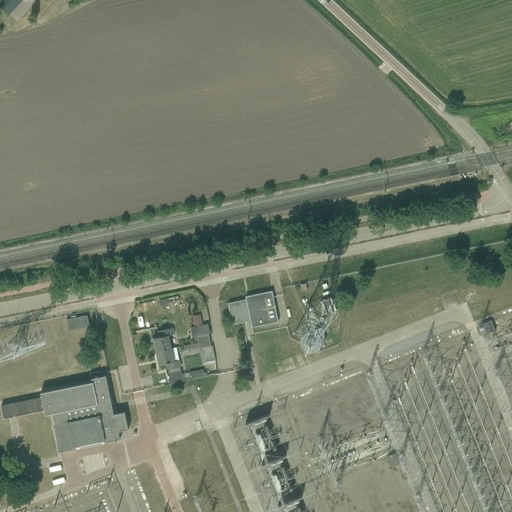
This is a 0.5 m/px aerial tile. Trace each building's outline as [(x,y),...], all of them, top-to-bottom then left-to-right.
[(233,324),(251,321),(252,327),(278,322),(272,291),(246,297),(246,300),(228,304),(233,324)] [(167,298),(158,300),(160,307),(169,305),(167,298)] [(331,298),(320,303),(325,315),(336,311),(331,298)] [(66,320),(69,330),(89,326),(87,315),(66,320)] [(200,317),(192,319),(194,327),(202,325),(200,317)] [(494,331),(490,320),(482,323),(485,334),(494,331)] [(196,337),(208,334),(209,334),(207,325),(190,328),(192,337),(196,337)] [(321,327),(313,330),(316,339),(324,336),(321,327)] [(154,338),(157,352),(171,349),(168,336),(174,334),(172,328),(158,331),(159,337),(154,338)] [(209,340),(208,334),(196,337),(197,343),(209,340)] [(197,343),(183,346),(184,351),(198,348),(198,349),(210,346),(209,340),(197,343)] [(212,346),(199,349),(202,363),(215,360),(212,346)] [(171,349),(157,352),(159,365),(165,364),(166,370),(170,369),(177,368),(181,367),(177,348),(171,349)] [(171,372),(168,373),(170,384),(183,381),(181,370),(178,371),(171,372)] [(203,370),(189,373),(190,380),(205,377),(203,370)] [(190,380),(189,373),(182,374),(183,381),(190,380)] [(4,418),(44,410),(45,415),(53,414),(55,427),(53,428),(59,452),(120,439),(118,431),(128,429),(124,411),(114,414),(106,376),(91,379),(92,382),(40,393),(41,397),(1,406),(4,418)] [(267,460),(281,456),(276,437),(269,439),(267,431),(266,432),(263,421),(269,419),(268,414),(254,418),(255,422),(250,424),(253,435),(259,434),(267,460)] [(386,456),(390,467),(399,463),(395,453),(386,456)] [(278,481),(277,498),(295,499),(296,481),(278,481)]
